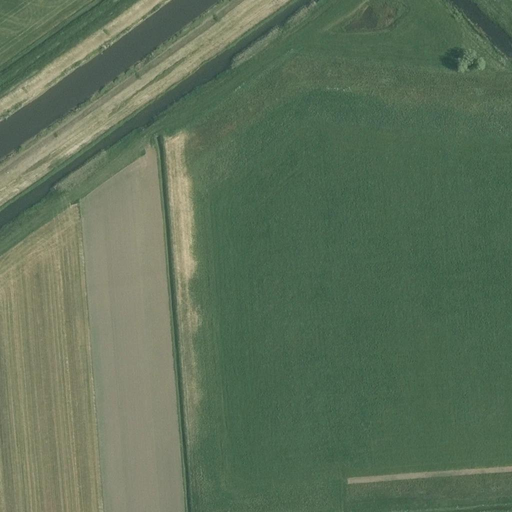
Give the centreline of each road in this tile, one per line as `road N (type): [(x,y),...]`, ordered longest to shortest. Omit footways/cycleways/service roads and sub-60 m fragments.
road 1 (track): [(0,249),(356,0)]
road 2 (track): [(0,191),(268,0)]
road 3 (track): [(0,94),(131,0)]
